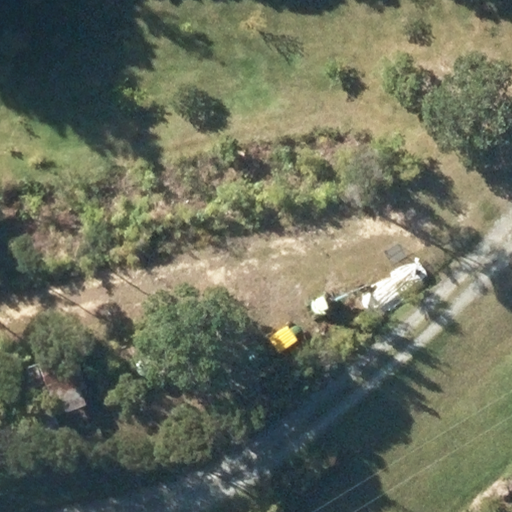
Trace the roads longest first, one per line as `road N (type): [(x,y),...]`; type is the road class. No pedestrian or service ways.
road 1 (track): [(511,226),(460,286),(283,430),(152,511)]
road 2 (track): [(283,430),(47,511)]
